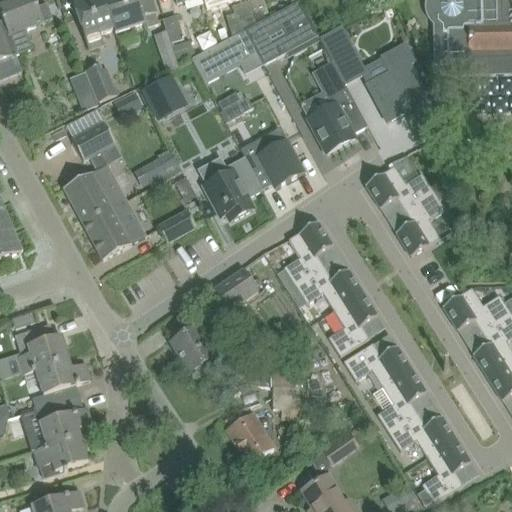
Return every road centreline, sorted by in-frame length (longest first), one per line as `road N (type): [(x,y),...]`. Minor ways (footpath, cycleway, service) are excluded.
road 1 (residential): [(325,207),(488,463),(511,448)]
road 2 (residential): [(511,435),(354,189)]
road 3 (residential): [(325,207),(116,341)]
road 4 (unclassified): [(75,271),(0,135)]
